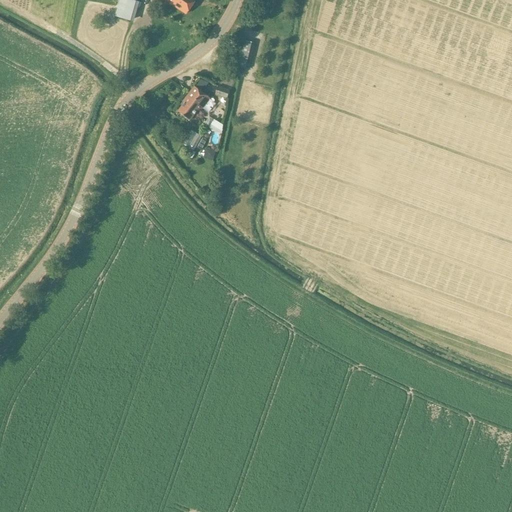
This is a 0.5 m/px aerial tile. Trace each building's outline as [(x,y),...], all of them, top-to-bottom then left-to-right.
[(119,0),(118,9),(103,5),(102,13),(134,22),(139,0),(119,0)] [(165,0),(186,14),(194,0),(165,0)] [(252,42),(244,41),(238,66),(248,68),(250,61),(247,61),(247,60),(252,42)] [(218,85),(215,95),(227,99),(230,89),(218,85)] [(190,121),(198,109),(200,111),(210,98),(194,86),(183,101),(184,102),(177,111),(190,121)] [(209,117),(205,126),(220,133),(224,124),(209,117)] [(195,150),(200,134),(189,131),(185,147),(195,150)] [(206,148),(204,157),(213,159),(215,149),(206,148)]
